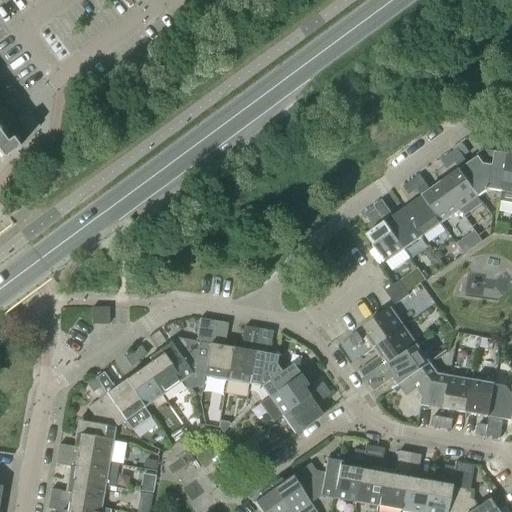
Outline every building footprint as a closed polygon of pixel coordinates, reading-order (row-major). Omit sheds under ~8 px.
[(4,84),(0,87),(0,90),(4,96),(10,92),(4,84)] [(16,100),(10,92),(4,96),(10,104),(16,100)] [(4,96),(0,99),(0,102),(4,108),(10,104),(4,96)] [(25,114),(20,118),(25,126),(31,122),(25,114)] [(14,122),(20,130),(25,126),(20,118),(14,122)] [(36,129),(31,122),(25,126),(31,133),(36,129)] [(31,133),(25,126),(20,130),(25,137),(31,133)] [(0,160),(14,151),(7,142),(1,146),(0,144),(0,160)] [(457,148),(448,155),(453,162),(462,156),(457,148)] [(459,170),(478,197),(489,189),(500,191),(506,158),(507,154),(495,152),(493,165),(483,163),(478,156),(459,170)] [(500,191),(499,201),(511,203),(511,154),(507,154),(506,158),(500,191)] [(446,168),(453,162),(448,155),(440,160),(446,168)] [(478,197),(459,170),(440,183),(459,210),(478,197)] [(420,175),(411,181),(416,189),(425,182),(420,175)] [(416,189),(411,181),(403,186),(409,194),(416,189)] [(459,210),(440,183),(421,196),(440,223),(459,210)] [(440,223),(421,196),(403,210),(422,236),(440,223)] [(382,201),(373,207),(379,215),(388,209),(382,201)] [(379,215),(373,207),(366,212),(371,220),(379,215)] [(422,236),(403,210),(384,223),(403,249),(422,236)] [(403,249),(384,223),(366,235),(385,262),(403,249)] [(403,249),(385,262),(391,271),(409,258),(403,249)] [(418,270),(400,283),(407,293),(425,281),(418,270)] [(385,291),(395,304),(408,295),(407,293),(400,283),(399,281),(385,291)] [(91,307),(91,324),(107,324),(107,308),(91,307)] [(371,348),(403,326),(390,308),(363,327),(369,335),(364,338),(371,348)] [(203,376),(213,321),(199,319),(195,342),(176,338),(158,351),(161,355),(179,382),(191,374),(203,376)] [(225,380),(231,348),(223,347),(227,324),(213,321),(203,376),(225,380)] [(366,381),(416,345),(403,326),(371,348),(378,357),(358,370),(366,381)] [(248,384),(257,329),(243,327),(239,350),(231,348),(225,380),(248,384)] [(257,329),(248,384),(260,387),(268,397),(295,378),(299,375),(291,365),(280,373),(274,365),(275,356),(267,355),(271,332),(257,329)] [(355,332),(348,337),(353,345),(361,340),(355,332)] [(398,385),(429,363),(416,345),(366,381),(373,390),(393,377),(398,385)] [(140,347),(131,353),(136,361),(145,355),(140,347)] [(158,351),(147,359),(149,363),(142,369),(160,395),(179,382),(161,355),(158,351)] [(129,366),(136,361),(131,353),(124,358),(129,366)] [(437,374),(429,363),(398,385),(406,397),(417,388),(423,395),(421,405),(443,409),(449,376),(437,374)] [(160,395),(142,369),(123,382),(141,408),(160,395)] [(114,388),(102,373),(93,379),(99,387),(104,395),(123,421),(130,431),(148,418),(141,408),(123,382),(114,388)] [(306,387),(299,375),(295,378),(268,397),(258,404),(271,422),(281,416),(308,397),(302,389),(306,387)] [(466,413),(472,380),(449,376),(443,409),(466,413)] [(309,383),(315,392),(323,386),(318,378),(309,383)] [(99,387),(93,379),(86,384),(92,392),(99,387)] [(488,417),(494,384),(472,380),(466,413),(488,417)] [(494,384),(488,417),(511,421),(511,417),(511,382),(506,386),(494,384)] [(329,394),(323,386),(315,392),(320,400),(329,394)] [(79,435),(111,441),(113,428),(123,421),(104,395),(86,408),(92,415),(90,423),(77,421),(74,434),(79,435)] [(321,416),(308,397),(281,416),(294,435),(321,416)] [(440,427),(442,418),(433,416),(431,425),(440,427)] [(452,419),(442,418),(440,427),(451,429),(452,419)] [(485,435),(487,425),(478,424),(476,434),(485,435)] [(497,427),(487,425),(485,435),(495,437),(497,427)] [(107,463),(111,441),(79,435),(74,434),(72,447),(58,444),(56,454),(75,457),(107,463)] [(233,449),(240,444),(236,437),(229,442),(233,449)] [(240,444),(233,449),(235,452),(238,456),(250,448),(245,441),(240,444)] [(381,448),(365,445),(364,452),(362,461),(360,470),(359,470),(354,502),(376,506),(382,468),(377,468),(381,448)] [(364,452),(354,450),(352,459),(362,461),(364,452)] [(399,510),(409,453),(398,451),(394,471),(382,468),(376,506),(399,510)] [(240,459),(238,456),(235,452),(227,457),(232,464),(240,459)] [(408,511),(422,511),(428,482),(414,480),(419,455),(409,453),(399,510),(408,511)] [(66,479),(103,486),(113,488),(117,465),(107,463),(75,457),(56,454),(54,464),(68,466),(66,479)] [(246,468),(240,459),(232,464),(238,474),(246,468)] [(290,477),(309,504),(320,496),(333,498),(338,466),(339,461),(326,459),(323,473),(314,471),(309,464),(290,477)] [(333,498),(354,502),(359,470),(351,469),(352,464),(339,461),(338,466),(333,498)] [(449,486),(444,511),(492,511),(495,510),(487,499),(476,506),(470,499),(472,490),(465,489),(470,465),(454,462),(453,467),(451,477),(449,486)] [(453,467),(443,466),(442,475),(451,477),(453,467)] [(278,480),(268,486),(286,511),(314,511),(309,504),(290,477),(280,484),(278,480)] [(99,509),(103,486),(66,479),(64,492),(69,493),(67,503),(99,509)] [(444,511),(449,486),(428,482),(422,511),(444,511)] [(286,511),(268,486),(258,494),(260,498),(253,503),(258,511),(286,511)] [(49,491),(48,500),(57,502),(59,491),(50,490),(49,491)] [(108,511),(109,510),(99,509),(67,503),(57,502),(48,500),(46,509),(60,511),(108,511)]
